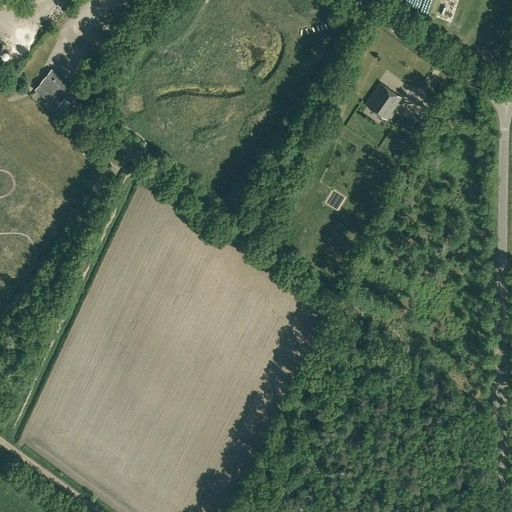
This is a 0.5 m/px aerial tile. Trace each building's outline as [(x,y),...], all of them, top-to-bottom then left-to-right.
[(39,0),(35,4),(39,8),(47,1),(46,0),(39,0)] [(448,0),(444,11),(451,15),(458,0),(448,0)] [(366,75),(362,81),(372,88),(388,67),(376,58),(365,74),(366,75)] [(72,101),(79,91),(52,70),(37,89),(57,106),(65,96),(72,101)] [(346,95),(355,74),(347,70),(338,91),(346,95)] [(381,82),(365,104),(387,119),(402,97),(381,82)] [(37,97),(45,103),(48,99),(41,93),(37,97)] [(323,123),(329,128),(337,119),(331,113),(323,123)]
